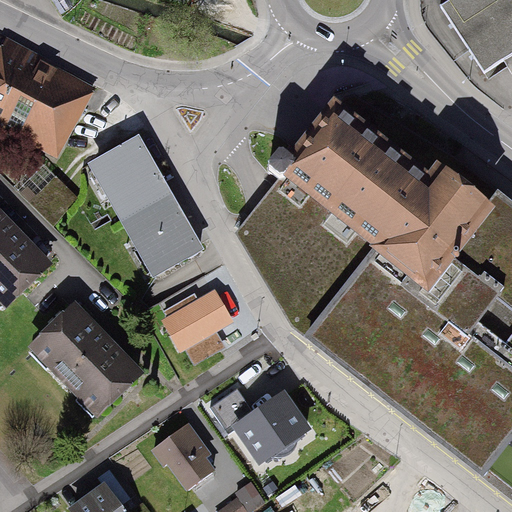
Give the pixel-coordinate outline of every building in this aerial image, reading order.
[(511,0),(451,0),(440,8),(484,76),(511,56),(511,0)] [(98,87),(6,41),(0,52),(0,125),(63,157),(98,87)] [(279,174),(241,221),(293,316),(310,329),(511,486),(511,185),(505,180),(498,190),(448,154),(438,164),(347,91),(295,157),(277,144),(264,161),(279,174)] [(140,134),(89,163),(152,277),(203,248),(140,134)] [(55,179),(34,203),(55,224),(77,199),(55,179)] [(46,266),(0,219),(0,294),(9,303),(46,266)] [(211,290),(158,318),(177,354),(230,325),(211,290)] [(73,308),(33,347),(99,415),(140,377),(73,308)] [(247,423),(234,432),(259,469),(312,434),(286,396),(247,423)] [(229,397),(210,411),(227,437),(234,432),(247,423),(229,397)] [(184,429),(148,455),(178,496),(214,470),(184,429)] [(119,511),(104,489),(69,511),(119,511)]
